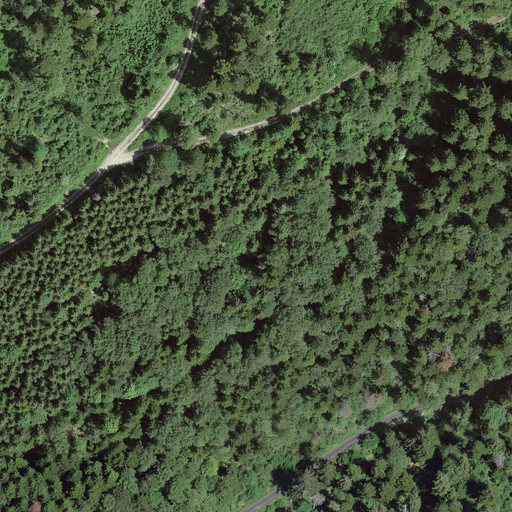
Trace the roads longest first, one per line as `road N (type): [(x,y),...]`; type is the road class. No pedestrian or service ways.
road 1 (track): [(0,469),(55,430),(213,351),(373,234),(456,106),(511,47)]
road 2 (track): [(114,159),(270,122),(387,58),(511,15)]
road 3 (track): [(204,0),(164,103),(69,204),(0,253)]
road 4 (track): [(511,376),(373,428),(248,511)]
